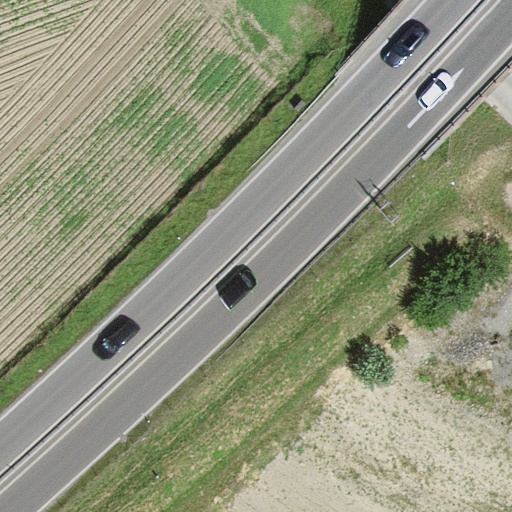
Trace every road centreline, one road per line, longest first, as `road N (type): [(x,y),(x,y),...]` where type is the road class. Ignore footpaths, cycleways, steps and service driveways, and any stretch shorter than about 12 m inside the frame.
road 1 (primary): [(7,511),(200,339),(511,16)]
road 2 (primary): [(453,0),(172,289),(0,446)]
